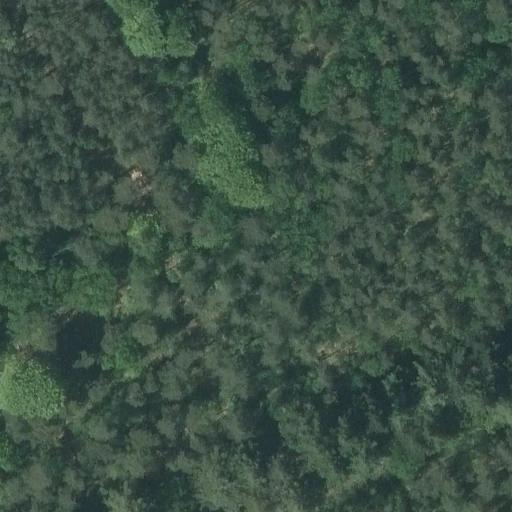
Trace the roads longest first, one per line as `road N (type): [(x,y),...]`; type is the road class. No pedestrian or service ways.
road 1 (track): [(169,0),(397,511)]
road 2 (track): [(153,511),(511,352)]
